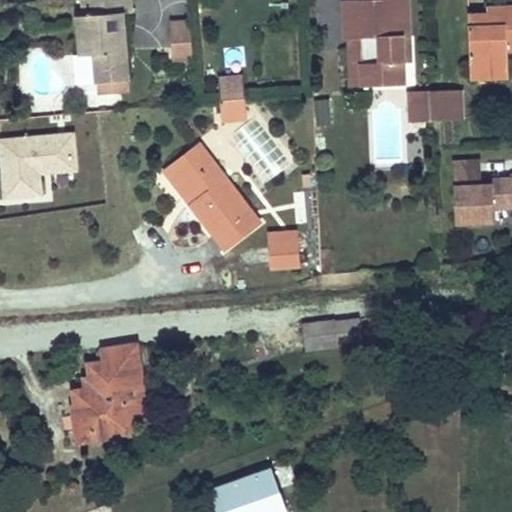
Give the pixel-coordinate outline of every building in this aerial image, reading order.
[(126,38),(123,13),(132,12),(130,0),(83,0),(85,15),(78,16),(81,55),(95,53),(98,82),(99,82),(101,95),(122,93),(121,80),(128,80),(129,80),(127,49),(121,50),(120,38),(126,38)] [(410,36),(408,0),(345,0),(347,39),(362,38),(365,86),(405,84),(403,36),(410,36)] [(511,48),(511,7),(505,7),(506,14),(488,15),(469,15),(471,68),(509,66),(508,49),(511,48)] [(193,47),(192,23),(171,24),(172,48),(193,47)] [(411,60),(410,36),(403,36),(404,61),(411,60)] [(365,86),(362,38),(351,39),(353,86),(365,86)] [(193,59),(193,47),(172,48),(172,60),(193,59)] [(509,76),(509,66),(471,68),(471,78),(509,76)] [(244,77),(219,80),(220,100),(233,99),(246,98),(244,77)] [(463,119),(461,90),(431,91),(431,96),(432,121),(463,119)] [(432,121),(431,96),(411,96),(412,121),(432,121)] [(247,112),(246,98),(233,99),(234,104),(239,104),(240,113),(247,112)] [(240,113),(239,104),(234,104),(233,99),(220,100),(222,120),(248,118),(247,112),(240,113)] [(331,123),(330,99),(317,100),(318,124),(331,123)] [(77,169),(74,134),(1,140),(6,197),(42,194),(40,172),(39,168),(50,167),(51,171),(77,169)] [(260,222),(201,144),(172,166),(198,200),(192,205),(225,248),(260,222)] [(511,178),(492,179),(492,184),(482,185),(482,180),(481,161),(454,162),(457,222),(478,221),(478,203),(493,202),(493,207),(511,206),(511,178)] [(198,200),(172,166),(166,171),(192,205),(198,200)] [(494,220),(493,207),(493,202),(478,203),(478,221),(494,220)] [(299,240),(298,232),(268,234),(269,242),(299,240)] [(301,265),(299,240),(269,242),(271,267),(301,265)] [(363,342),(360,318),(304,325),(306,349),(363,342)] [(147,413),(137,344),(103,349),(104,361),(89,363),(91,377),(93,388),(87,389),(75,391),(78,409),(83,408),(87,433),(94,432),(95,439),(133,433),(132,424),(150,421),(149,413),(147,413)] [(93,388),(91,377),(85,378),(87,389),(93,388)] [(87,433),(83,408),(78,409),(83,441),(95,439),(94,432),(87,433)] [(286,511),(271,470),(213,491),(220,511),(286,511)]
